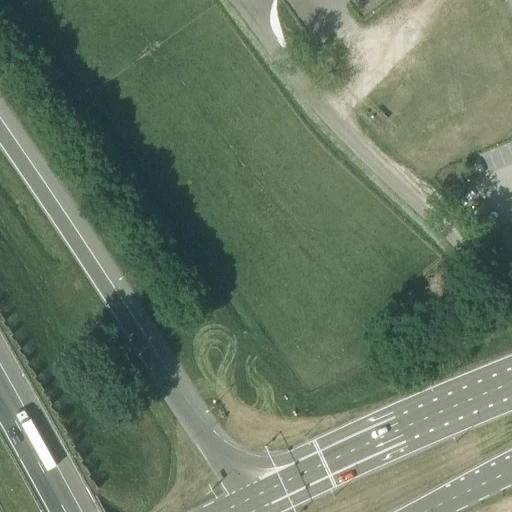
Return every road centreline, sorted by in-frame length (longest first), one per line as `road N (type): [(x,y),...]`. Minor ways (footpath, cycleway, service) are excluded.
road 1 (motorway): [(245,499),(0,134)]
road 2 (unclassified): [(511,284),(484,269),(319,113),(240,0)]
road 3 (primary): [(511,382),(245,499)]
road 4 (motorway): [(65,511),(0,397)]
